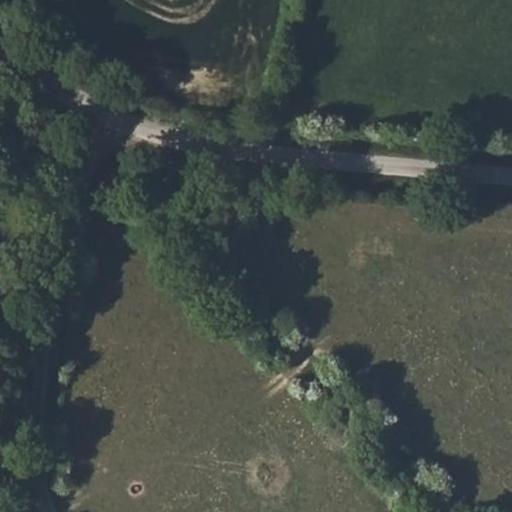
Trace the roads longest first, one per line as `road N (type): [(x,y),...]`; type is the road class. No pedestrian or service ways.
road 1 (unclassified): [(511,181),(203,150),(107,125)]
road 2 (unclassified): [(42,511),(43,396),(57,309),(107,125)]
road 3 (unclassified): [(107,125),(0,44)]
